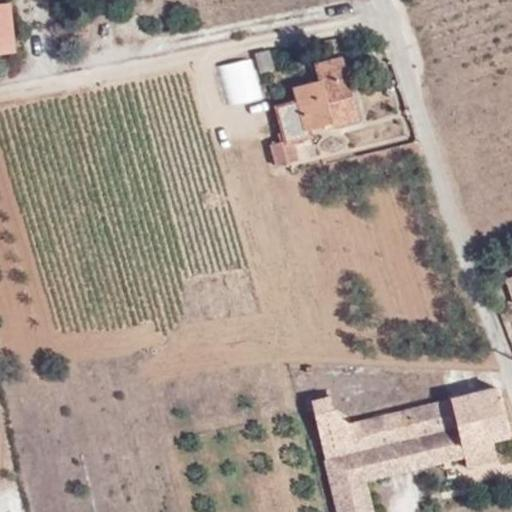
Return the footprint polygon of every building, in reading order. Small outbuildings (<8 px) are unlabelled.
[(0,0),(0,48),(11,48),(8,1),(0,1),(0,0)] [(263,49),(249,52),(255,72),(269,68),(263,49)] [(355,119),(336,58),(312,65),(315,80),(287,87),(291,98),(270,104),(281,140),(281,143),(291,141),(307,136),(305,129),(328,122),(330,127),(355,119)] [(281,143),(281,140),(266,145),(272,166),(296,159),(291,141),(281,143)] [(494,387),(346,422),(329,412),(326,395),(306,400),(332,511),(369,511),(362,481),(460,458),(457,445),(489,438),(505,434),(494,387)] [(494,460),(489,438),(457,445),(460,458),(463,468),(494,460)]
